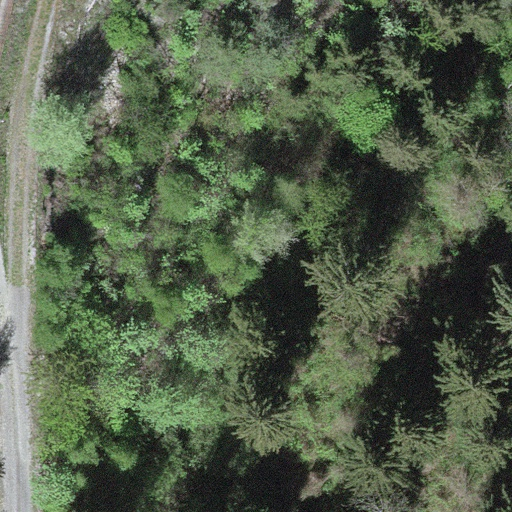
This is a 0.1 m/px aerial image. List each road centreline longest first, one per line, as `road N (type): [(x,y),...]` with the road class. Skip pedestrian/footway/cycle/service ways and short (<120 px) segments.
road 1 (track): [(68,0),(28,352)]
road 2 (track): [(28,352),(47,511)]
